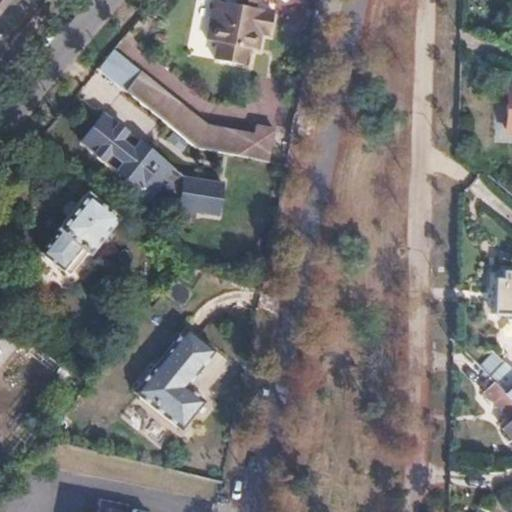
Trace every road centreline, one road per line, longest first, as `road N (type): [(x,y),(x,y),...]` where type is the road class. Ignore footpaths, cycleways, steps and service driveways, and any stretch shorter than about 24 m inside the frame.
road 1 (residential): [(249,511),(354,0)]
road 2 (residential): [(426,0),(416,511)]
road 3 (residential): [(0,118),(94,0)]
